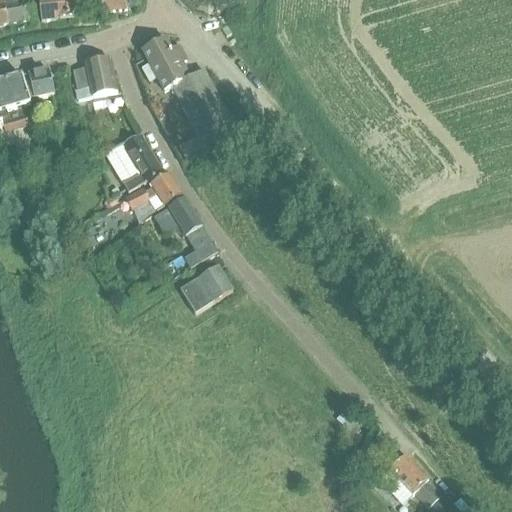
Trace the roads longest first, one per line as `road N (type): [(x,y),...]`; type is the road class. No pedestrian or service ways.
road 1 (residential): [(463,511),(217,235),(135,101),(113,40)]
road 2 (unclassified): [(511,398),(280,133)]
road 3 (residential): [(280,133),(193,37),(157,13)]
